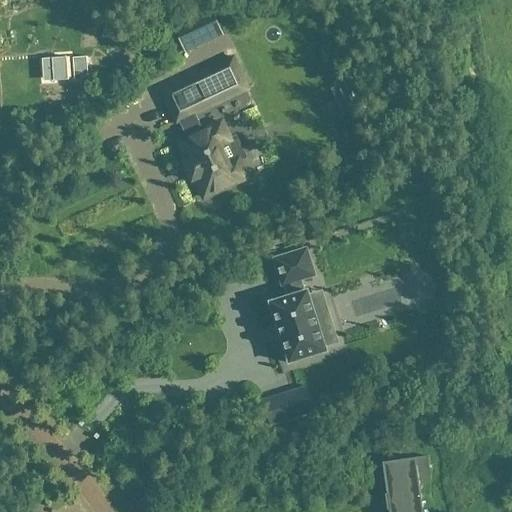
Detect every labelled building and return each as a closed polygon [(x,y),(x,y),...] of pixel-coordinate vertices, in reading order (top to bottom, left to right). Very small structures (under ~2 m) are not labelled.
[(185,52),(197,46),(220,36),(212,17),(188,28),(176,34),(185,52)] [(52,73),(53,83),(67,82),(65,59),(51,60),(52,70),(50,70),(50,73),(52,73)] [(72,75),(84,75),(83,59),(71,60),(72,75)] [(183,164),(184,167),(190,179),(191,182),(194,181),(203,199),(247,179),(238,160),(227,165),(218,148),(230,143),(221,124),(202,132),(194,115),(205,110),(245,91),(246,90),(232,60),(161,93),(176,124),(178,123),(186,140),(177,144),(186,163),(183,164)] [(361,107),(349,83),(331,91),(343,116),(361,107)] [(155,147),(169,148),(170,127),(156,126),(155,147)] [(319,331),(331,327),(326,310),(313,314),(307,296),(307,294),(306,292),(304,292),(305,293),(303,293),(300,282),(314,278),(306,250),(272,260),(281,288),(284,287),(288,298),(271,304),(271,303),(269,304),(269,306),(270,306),(277,328),(276,328),(281,341),(288,363),(288,365),(290,364),(324,353),(324,354),(326,353),(325,351),(324,349),(319,331)] [(296,417),(311,412),(304,390),(289,395),(263,404),(270,425),(296,417)] [(387,511),(389,511),(388,511),(422,511),(418,483),(430,481),(427,458),(382,464),(386,495),(384,495),(387,511)]
